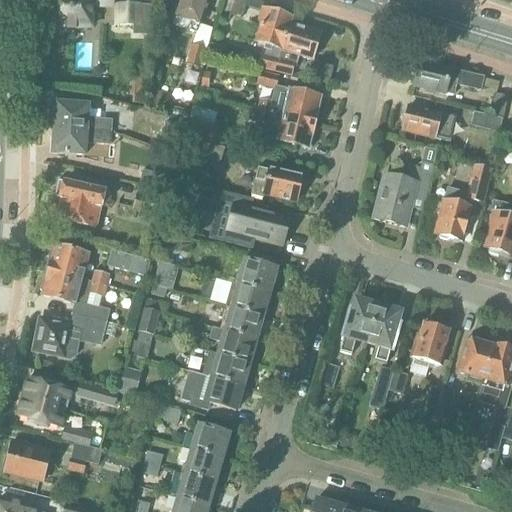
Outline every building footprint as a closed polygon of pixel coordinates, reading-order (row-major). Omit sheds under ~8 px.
[(50,0),(51,28),(91,28),(91,9),(113,10),(113,28),(142,28),(142,5),(114,5),(114,0),(50,0)] [(198,35),(208,0),(181,0),(176,17),(173,27),(189,32),(198,35)] [(279,59),(292,22),(293,19),(267,11),(257,43),(269,46),(266,56),(262,55),(258,68),(276,73),(279,59)] [(308,27),(292,22),(279,59),(276,73),(292,77),(299,56),(314,60),(322,34),(307,30),(308,27)] [(207,50),(190,45),(185,66),(202,70),(207,50)] [(222,48),(210,45),(208,54),(220,57),(222,48)] [(484,78),(434,67),(433,68),(419,65),(414,87),(454,96),(456,86),(481,92),(484,78)] [(259,73),(256,87),(276,91),(279,77),(259,73)] [(253,107),(253,108),(315,124),(319,108),(322,109),(324,98),(290,90),(287,105),(271,101),(262,99),(260,109),(253,107)] [(155,92),(152,105),(166,108),(169,95),(155,92)] [(495,95),(491,116),(503,118),(507,97),(495,95)] [(58,105),(56,130),(110,134),(111,134),(111,133),(112,121),(88,119),(88,107),(58,105)] [(315,124),(253,108),(251,118),(266,122),(261,143),(296,151),(298,145),(312,149),(314,139),(312,139),(315,124)] [(427,113),(408,109),(402,133),(434,140),(449,143),(450,138),(452,129),(455,118),(428,112),(427,113)] [(499,134),(502,120),(473,113),(470,127),(499,134)] [(192,141),(215,147),(220,127),(192,120),(187,139),(192,141)] [(173,124),(173,135),(187,136),(187,124),(186,124),(173,124)] [(110,134),(56,130),(55,154),(85,156),(86,145),(110,146),(111,134),(110,134)] [(224,150),(215,147),(192,141),(189,155),(221,163),(224,150)] [(421,163),(419,170),(409,167),(405,183),(384,178),(374,217),(386,220),(385,224),(405,229),(413,198),(425,201),(432,173),(433,166),(421,163)] [(474,167),(471,179),(467,195),(448,190),(445,203),(444,203),(443,206),(437,204),(434,216),(441,217),(436,236),(462,242),(471,210),(470,210),(472,202),(483,205),(492,172),(474,167)] [(252,195),(264,198),(265,194),(296,201),(302,176),(269,168),(269,170),(259,168),(252,195)] [(142,171),(138,188),(166,195),(170,178),(142,171)] [(111,194),(65,182),(58,180),(49,218),(96,230),(102,206),(108,207),(111,194)] [(220,192),(217,204),(233,209),(227,232),(234,234),(231,245),(252,251),(256,239),(282,246),(288,221),(251,212),(254,201),(220,192)] [(133,212),(154,217),(156,207),(158,200),(136,196),(135,202),(133,212)] [(511,206),(495,201),(492,213),(494,213),(488,231),(491,232),(486,249),(511,256),(511,252),(511,206)] [(165,235),(162,249),(178,253),(188,255),(191,241),(165,235)] [(84,270),(89,255),(54,246),(47,272),(81,281),(84,273),(85,270),(84,270)] [(146,278),(150,262),(111,252),(107,268),(146,278)] [(234,284),(269,294),(276,269),(278,261),(249,253),(246,261),(246,260),(241,278),(237,276),(234,284)] [(167,289),(174,268),(159,263),(153,285),(167,289)] [(40,296),(73,305),(70,315),(105,325),(109,312),(98,309),(101,299),(103,299),(106,287),(90,283),(90,284),(81,281),(47,272),(40,296)] [(106,287),(109,277),(93,273),(90,283),(106,287)] [(226,306),(263,317),(269,294),(234,284),(234,285),(231,285),(226,306)] [(167,289),(153,286),(151,296),(165,299),(167,289)] [(144,310),(147,311),(157,313),(159,304),(146,300),(144,310)] [(355,338),(368,342),(378,308),(357,302),(354,313),(351,312),(343,341),(339,353),(350,357),(355,338)] [(263,317),(226,306),(219,330),(225,332),(256,341),(263,317)] [(398,314),(378,308),(368,342),(379,345),(374,362),(386,365),(397,326),(394,325),(398,314)] [(138,333),(154,337),(159,314),(143,310),(138,333)] [(70,315),(68,324),(39,319),(33,351),(64,356),(63,360),(70,361),(77,357),(79,343),(100,347),(102,337),(113,339),(116,327),(106,325),(105,325),(70,315)] [(423,325),(408,374),(425,379),(429,365),(438,368),(449,333),(423,325)] [(256,341),(225,332),(212,328),(209,340),(222,344),(218,355),(249,365),(256,341)] [(480,387),(482,381),(492,345),(479,341),(478,344),(468,341),(458,374),(467,377),(465,383),(480,387)] [(505,430),(511,411),(504,409),(510,388),(507,387),(511,367),(511,350),(505,348),(505,346),(496,343),(496,346),(492,345),(482,381),(480,387),(476,402),(497,409),(486,449),(498,453),(502,439),(504,430),(505,430)] [(202,377),(211,379),(242,389),(249,365),(218,355),(208,352),(202,377)] [(52,364),(43,362),(41,371),(57,376),(59,369),(52,367),(52,364)] [(327,366),(320,386),(332,390),(339,370),(327,366)] [(368,408),(382,412),(394,372),(380,368),(368,408)] [(124,369),(117,395),(135,399),(141,373),(124,369)] [(211,379),(188,373),(180,401),(189,404),(188,407),(208,413),(210,404),(236,411),(242,389),(211,379)] [(27,379),(22,398),(56,407),(59,398),(76,403),(78,397),(101,403),(105,389),(77,382),(74,392),(58,387),(58,385),(41,380),(40,382),(27,379)] [(436,411),(442,391),(430,387),(420,421),(427,423),(426,427),(431,428),(436,413),(436,411)] [(455,394),(442,391),(436,411),(450,414),(455,394)] [(56,407),(22,398),(18,415),(29,419),(31,422),(46,426),(48,424),(61,427),(63,419),(54,416),(56,407)] [(157,406),(154,420),(178,426),(181,412),(157,406)] [(505,430),(504,430),(502,439),(511,441),(511,411),(505,430)] [(436,413),(431,428),(429,436),(444,440),(451,416),(436,413)] [(199,426),(192,451),(222,459),(230,435),(199,426)] [(74,445),(89,448),(93,435),(64,428),(61,441),(74,445)] [(342,433),(339,445),(350,447),(353,435),(342,433)] [(51,450),(36,446),(36,445),(15,439),(7,472),(43,481),(51,450)] [(337,444),(324,441),(323,443),(322,447),(322,448),(328,450),(335,452),(335,451),(336,447),(337,444)] [(102,451),(89,448),(74,445),(67,472),(95,478),(102,451)] [(222,459),(192,451),(185,475),(215,483),(222,459)] [(147,453),(144,464),(160,468),(163,457),(147,453)] [(411,469),(410,472),(410,473),(418,476),(419,474),(419,472),(423,460),(414,457),(411,469)] [(160,468),(144,464),(141,475),(157,479),(160,468)] [(487,474),(475,471),(472,486),(484,489),(487,474)] [(185,475),(178,499),(209,507),(215,483),(185,475)] [(34,511),(35,509),(0,499),(0,511),(34,511)] [(207,511),(209,507),(178,499),(174,511),(207,511)] [(340,511),(342,507),(316,499),(312,511),(340,511)] [(131,511),(148,511),(150,504),(134,500),(131,511)]
